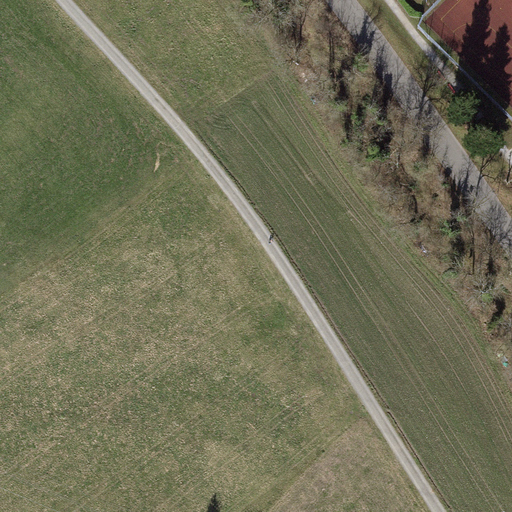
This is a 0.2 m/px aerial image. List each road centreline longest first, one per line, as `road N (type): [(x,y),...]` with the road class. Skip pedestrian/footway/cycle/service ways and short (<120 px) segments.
road 1 (track): [(59,0),(192,143),(439,511)]
road 2 (residential): [(340,0),(511,241)]
